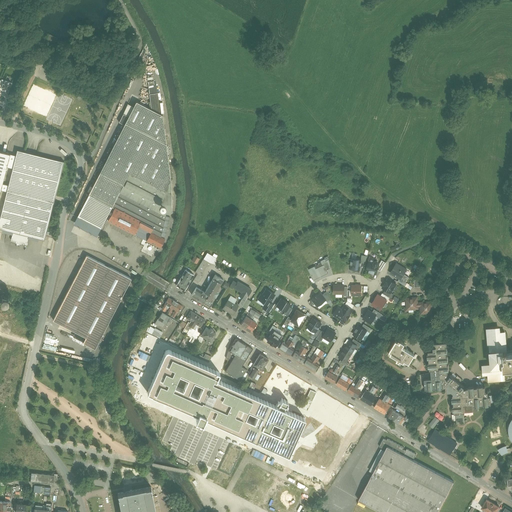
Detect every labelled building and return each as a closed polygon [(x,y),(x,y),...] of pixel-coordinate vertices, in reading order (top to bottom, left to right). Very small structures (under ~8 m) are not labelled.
[(6,80),(2,79),(2,80),(0,80),(0,88),(2,90),(3,89),(8,91),(8,90),(9,88),(10,86),(11,86),(12,83),(11,83),(12,82),(11,82),(6,80)] [(154,82),(148,82),(149,86),(148,86),(150,94),(157,93),(156,85),(154,85),(154,82)] [(157,93),(150,94),(152,110),(160,114),(157,93)] [(133,107),(128,104),(123,114),(119,122),(125,125),(77,216),(101,228),(110,211),(112,213),(109,220),(134,233),(139,225),(151,232),(147,240),(160,247),(165,238),(170,217),(166,216),(166,215),(165,214),(166,212),(172,212),(172,186),(167,144),(163,115),(160,114),(152,110),(136,102),(133,107)] [(11,150),(0,147),(0,193),(1,188),(3,182),(7,164),(10,152),(11,150)] [(64,161),(17,149),(16,154),(13,166),(9,183),(7,190),(0,219),(0,218),(0,227),(13,231),(29,235),(44,239),(64,161)] [(16,154),(10,152),(7,164),(13,166),(16,154)] [(29,235),(13,231),(11,239),(17,241),(17,242),(21,242),(21,241),(27,243),(29,235)] [(109,266),(98,261),(87,255),(86,256),(87,256),(81,266),(76,276),(75,277),(76,277),(70,287),(70,288),(65,298),(64,298),(65,298),(59,308),(59,309),(54,319),(53,319),(54,320),(53,320),(54,320),(64,325),(65,326),(75,331),(76,331),(86,337),(84,341),(83,342),(84,342),(83,342),(84,342),(94,347),(94,348),(95,348),(95,347),(98,343),(100,344),(105,335),(102,334),(106,326),(106,327),(107,326),(106,326),(112,316),(112,315),(114,310),(115,311),(115,310),(120,300),(120,299),(125,289),(126,289),(131,279),(131,278),(120,272),(117,270),(117,269),(112,266),(111,267),(109,267),(109,266)] [(197,275),(194,280),(198,282),(202,276),(201,275),(207,265),(208,266),(211,263),(204,258),(195,272),(198,274),(197,275)] [(321,261),(323,265),(324,264),(327,270),(331,268),(329,259),(326,260),(325,258),(321,261)] [(352,258),(351,269),(360,270),(361,262),(362,259),(361,259),(356,258),(352,258)] [(378,264),(378,263),(378,261),(376,261),(375,262),(374,263),(373,262),(369,261),(366,270),(370,271),(369,271),(374,273),(374,272),(376,273),(377,270),(379,264),(378,264)] [(379,264),(377,270),(381,271),(386,263),(382,261),(380,264),(379,264)] [(397,263),(391,273),(400,278),(401,279),(404,274),(407,269),(404,267),(404,268),(397,263)] [(315,266),(308,269),(314,280),(328,273),(327,270),(324,264),(323,265),(316,269),(315,266)] [(185,269),(176,285),(184,290),(194,275),(185,269)] [(215,274),(205,292),(196,287),(192,294),(210,306),(213,302),(212,302),(213,299),(212,298),(213,296),(216,297),(219,292),(216,291),(223,279),(215,274)] [(401,279),(400,278),(398,281),(405,285),(407,282),(406,282),(409,277),(404,274),(401,279)] [(384,284),(383,287),(386,289),(391,292),(396,283),(388,278),(386,281),(384,284)] [(251,289),(238,281),(237,283),(233,281),(231,285),(242,292),(240,295),(243,297),(246,299),(251,289)] [(344,285),(334,285),(334,293),(344,293),(344,287),(344,285)] [(352,290),(352,294),(362,294),(362,285),(352,285),(352,290)] [(275,294),(265,288),(262,294),(261,293),(257,299),(265,304),(268,306),(270,303),(275,294)] [(393,294),(391,292),(386,289),(383,293),(390,297),(391,298),(393,294)] [(331,299),(326,291),(322,295),(326,299),(326,300),(327,302),(331,299)] [(7,293),(6,292),(5,292),(4,293),(3,293),(2,293),(2,294),(1,295),(0,295),(0,296),(0,297),(0,298),(0,299),(1,299),(1,300),(2,301),(3,302),(4,302),(5,302),(6,302),(7,301),(8,301),(8,300),(9,300),(9,299),(10,298),(10,297),(10,296),(9,296),(9,295),(9,294),(8,294),(8,293),(7,293)] [(320,292),(312,299),(318,306),(326,300),(326,299),(322,295),(320,292)] [(382,293),(380,296),(386,299),(386,300),(388,301),(390,297),(383,293),(382,293)] [(378,294),(372,304),(380,309),(386,300),(386,299),(380,296),(378,294)] [(173,300),(169,297),(165,303),(168,305),(170,306),(173,300)] [(417,297),(406,298),(407,309),(418,308),(418,306),(417,303),(417,297)] [(281,298),(276,306),(285,311),(286,312),(289,307),(291,304),(281,298)] [(234,304),(228,300),(229,300),(228,299),(223,308),(226,310),(227,310),(233,313),(232,314),(233,314),(238,305),(234,303),(234,304)] [(178,302),(173,300),(170,306),(173,308),(174,309),(178,302)] [(431,301),(420,302),(420,303),(421,305),(421,313),(432,312),(431,301)] [(182,305),(178,303),(178,302),(174,309),(176,310),(178,311),(182,305)] [(273,305),(270,303),(268,306),(265,304),(262,308),(268,312),(273,305)] [(338,307),(334,314),(345,322),(347,319),(348,319),(350,315),(349,314),(353,309),(352,308),(345,304),(342,309),(338,307)] [(292,308),(289,307),(286,312),(285,311),(283,313),(288,316),(292,308)] [(246,315),(241,324),(246,327),(256,310),(252,308),(249,312),(252,315),(250,318),(246,315)] [(290,320),(299,326),(306,314),(297,308),(291,318),(290,320)] [(374,309),(372,312),(376,314),(375,315),(379,318),(382,313),(374,309)] [(256,310),(246,327),(251,330),(256,322),(252,320),(255,316),(258,318),(261,313),(256,310)] [(372,312),(368,310),(363,318),(371,323),(375,315),(376,314),(372,312)] [(198,315),(191,311),(187,318),(191,320),(187,328),(189,329),(198,315)] [(162,312),(155,323),(158,325),(159,324),(163,326),(164,323),(166,323),(167,321),(169,322),(171,320),(169,319),(170,317),(162,312)] [(205,319),(198,315),(189,329),(187,334),(191,336),(194,329),(193,329),(196,324),(201,327),(205,319)] [(290,320),(291,318),(288,316),(283,324),(286,326),(290,320)] [(321,324),(314,319),(309,327),(316,332),(319,328),(321,324)] [(364,323),(362,327),(367,330),(369,332),(372,328),(364,323)] [(164,332),(151,325),(148,331),(161,338),(164,332)] [(274,330),(276,327),(272,325),(268,332),(271,334),(274,330)] [(362,327),(359,325),(353,334),(361,339),(367,330),(362,327)] [(210,329),(206,327),(202,334),(207,338),(205,340),(208,342),(210,339),(211,340),(216,333),(212,330),(213,329),(211,328),(210,329)] [(324,337),(331,341),(336,332),(329,327),(325,332),(323,336),(324,337)] [(511,353),(507,354),(507,351),(505,351),(505,346),(506,346),(505,332),(499,332),(499,330),(499,329),(498,328),(487,329),(489,344),(490,344),(492,365),(483,366),(483,374),(488,373),(489,380),(505,379),(504,369),(511,368),(511,353)] [(271,334),(267,341),(275,346),(282,335),(274,330),(271,334)] [(323,336),(325,332),(322,330),(317,337),(322,340),(324,337),(323,336)] [(252,348),(235,338),(228,350),(226,357),(229,359),(233,353),(235,355),(225,371),(240,380),(247,369),(241,366),(252,348)] [(286,344),(283,342),(279,348),(282,350),(284,351),(292,340),(289,338),(287,342),(286,344)] [(362,343),(354,338),(352,341),(357,345),(359,346),(362,343)] [(292,340),(284,351),(286,353),(286,352),(290,355),(293,348),(290,346),(291,345),(292,345),(294,341),(292,340)] [(352,341),(350,340),(344,348),(352,353),(357,345),(352,341)] [(405,360),(409,363),(415,354),(405,348),(406,347),(405,345),(404,344),(405,343),(401,341),(400,342),(396,340),(389,351),(391,352),(390,354),(398,358),(397,360),(400,362),(400,360),(404,362),(405,360)] [(467,388),(465,388),(463,387),(464,386),(450,374),(449,375),(448,374),(448,372),(448,370),(447,365),(448,365),(447,361),(446,356),(447,356),(447,353),(446,354),(445,351),(446,351),(446,348),(445,348),(445,345),(447,345),(447,341),(433,342),(434,350),(428,350),(429,353),(430,358),(429,358),(429,362),(430,362),(430,367),(430,369),(431,369),(432,373),(420,374),(420,378),(418,378),(419,389),(428,388),(428,387),(433,387),(433,388),(437,387),(442,386),(442,387),(444,387),(444,386),(446,386),(447,387),(448,391),(452,391),(453,392),(454,394),(453,394),(453,396),(454,396),(454,401),(454,405),(455,405),(455,410),(454,410),(455,413),(456,412),(456,414),(457,424),(458,424),(458,421),(463,420),(464,424),(465,424),(464,413),(463,413),(463,412),(465,412),(478,411),(477,403),(491,402),(491,404),(491,403),(491,395),(488,396),(488,391),(490,391),(490,387),(486,388),(485,386),(485,387),(468,389),(467,388)] [(296,350),(292,356),(295,358),(297,359),(305,347),(302,345),(299,350),(300,350),(299,352),(296,350)] [(306,356),(303,354),(304,353),(305,353),(308,349),(305,347),(297,359),(299,361),(299,360),(302,363),(306,356)] [(352,353),(344,348),(339,357),(342,358),(347,361),(352,353)] [(216,371),(171,350),(169,349),(166,350),(165,351),(165,352),(149,388),(147,392),(152,394),(152,393),(198,414),(196,419),(202,422),(205,417),(289,454),(304,419),(305,419),(305,418),(284,409),(284,407),(287,408),(288,405),(286,404),(288,400),(282,398),(281,400),(279,399),(278,401),(277,404),(279,405),(278,406),(217,379),(220,372),(219,372),(217,370),(217,371),(216,370),(216,371)] [(260,353),(254,363),(258,366),(260,367),(259,368),(261,369),(261,368),(262,368),(268,358),(267,358),(266,357),(265,356),(265,357),(263,355),(262,355),(260,354),(261,354),(260,353)] [(308,358),(305,364),(308,366),(310,367),(318,355),(315,353),(312,358),(313,358),(312,360),(308,358)] [(211,357),(205,354),(204,356),(202,359),(209,362),(211,357)] [(318,355),(310,367),(312,368),(312,369),(315,371),(319,364),(316,362),(317,361),(320,357),(318,355)] [(258,366),(254,363),(250,369),(251,369),(248,374),(254,377),(259,369),(257,368),(258,366)] [(332,372),(329,371),(325,377),(328,379),(330,380),(339,365),(337,364),(334,369),(332,372)] [(339,365),(330,380),(331,381),(334,382),(338,376),(335,374),(337,371),(338,371),(341,367),(339,365)] [(342,375),(337,384),(340,386),(341,387),(345,380),(342,379),(344,376),(342,375)] [(355,386),(352,384),(348,391),(351,392),(351,393),(353,394),(361,379),(359,378),(356,383),(356,384),(355,386)] [(361,379),(353,394),(354,395),(357,396),(361,390),(358,388),(359,386),(360,386),(364,380),(361,379)] [(345,380),(341,387),(343,388),(346,389),(351,381),(349,380),(348,382),(345,380)] [(366,390),(361,399),(366,402),(375,386),(373,385),(369,390),(371,391),(370,392),(366,390)] [(375,386),(366,402),(371,405),(376,396),(372,394),(373,392),(375,393),(378,388),(375,386)] [(384,401),(380,398),(374,407),(380,410),(389,395),(386,394),(383,398),(385,399),(384,401)] [(389,395),(380,410),(385,414),(390,405),(386,402),(387,401),(388,402),(391,397),(389,395)] [(405,402),(400,399),(395,408),(405,413),(408,408),(407,408),(408,406),(404,404),(405,402)] [(398,413),(392,409),(388,416),(394,419),(398,413)] [(405,417),(398,413),(394,419),(400,423),(405,417)] [(436,417),(429,425),(433,428),(440,421),(436,417)] [(435,427),(427,441),(451,455),(459,441),(435,427)] [(387,440),(384,438),(381,443),(384,445),(383,448),(386,449),(388,446),(404,455),(407,450),(406,450),(405,449),(404,449),(404,447),(388,438),(387,440)] [(500,448),(498,449),(502,455),(504,454),(506,453),(508,452),(506,445),(503,446),(500,448)] [(437,511),(454,481),(413,460),(404,455),(388,446),(386,449),(359,500),(381,511),(437,511)] [(417,454),(407,448),(406,450),(407,450),(404,455),(413,460),(417,454)] [(54,475),(32,472),(31,481),(54,484),(54,483),(59,484),(59,481),(57,481),(58,474),(58,473),(57,473),(57,474),(54,473),(54,475)] [(147,488),(123,492),(118,493),(119,498),(121,511),(156,511),(152,491),(151,487),(147,487),(147,488)] [(493,502),(487,499),(482,507),(488,511),(493,502)] [(495,511),(499,506),(493,502),(488,511),(489,511),(495,511)]
